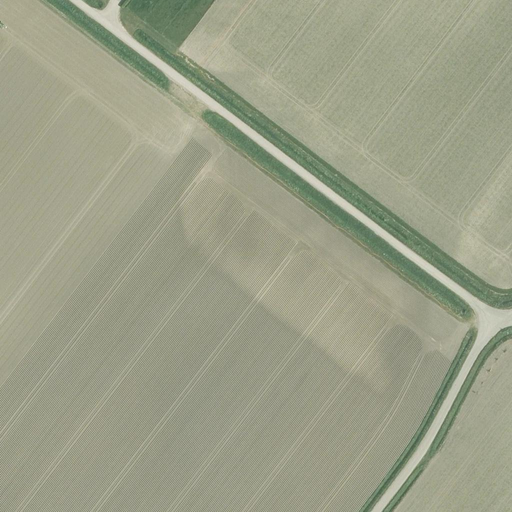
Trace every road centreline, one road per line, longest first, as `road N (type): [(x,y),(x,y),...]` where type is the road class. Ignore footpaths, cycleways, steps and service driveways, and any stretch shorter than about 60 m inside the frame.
road 1 (unclassified): [(493,319),(74,0)]
road 2 (unclassified): [(375,511),(430,437),(493,319)]
